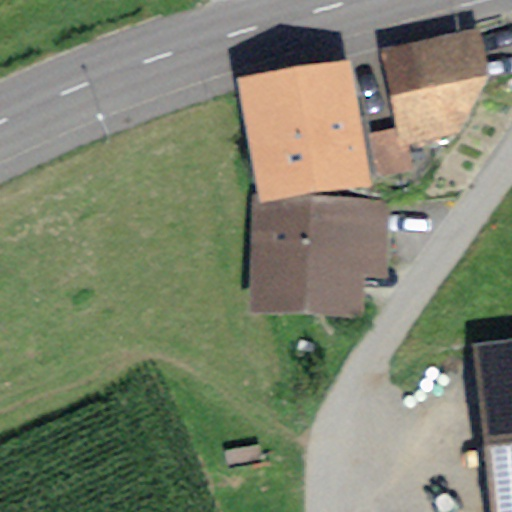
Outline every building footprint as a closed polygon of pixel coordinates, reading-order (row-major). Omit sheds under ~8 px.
[(407,100),(477,85),(468,45),(398,60),(407,100)] [(353,180),(339,85),(259,98),(275,193),(353,180)] [(477,85),(407,100),(413,130),(462,121),(477,85)] [(375,264),(375,219),(313,219),(313,209),(272,209),(272,299),(346,298),(345,264),(375,264)] [(511,511),(511,379),(493,382),(507,511),(511,511)]
